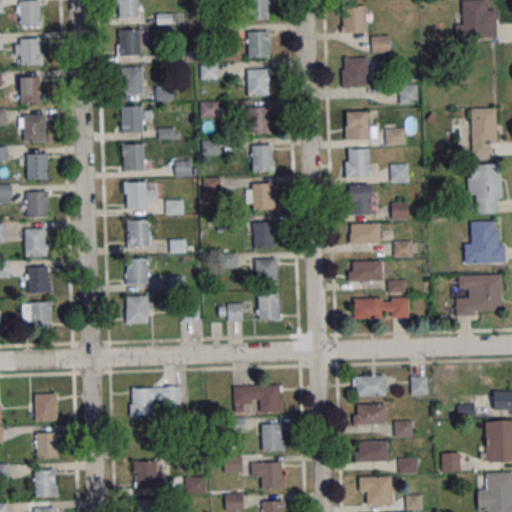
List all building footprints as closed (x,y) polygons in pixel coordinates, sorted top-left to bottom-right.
[(18,0),(38,0),(39,26),(19,27),(18,0)] [(117,0),(136,0),(137,18),(118,18),(117,0)] [(246,0),(266,0),(267,19),(247,19),(246,0)] [(485,0),(485,9),(494,9),(494,37),(454,37),(453,24),(461,24),(461,0),(485,0)] [(340,5),(360,5),(361,31),(341,32),(340,5)] [(118,30),(137,29),(138,55),(118,56),(118,30)] [(246,31),(266,30),(267,57),(247,58),(246,31)] [(370,53),(389,53),(389,35),(370,35),(370,53)] [(18,39),(37,38),(38,65),(19,65),(18,39)] [(343,59),(363,58),(364,84),(344,85),(343,59)] [(198,63),(216,62),(217,79),(199,79),(198,63)] [(120,67),(140,66),(141,93),(121,94),(120,67)] [(246,69),(266,68),(267,95),(247,96),(246,69)] [(18,77),(38,76),(39,103),(19,104),(18,77)] [(417,103),(417,83),(399,83),(399,103),(417,103)] [(154,85),(172,84),(172,101),(155,101),(154,85)] [(198,101),(216,101),(217,117),(199,118),(198,101)] [(120,105),(139,105),(140,131),(121,132),(120,105)] [(247,107),(266,107),(267,133),(248,134),(247,107)] [(496,107),(471,107),(471,156),(496,156),(496,107)] [(344,112),(364,111),(365,138),(345,139),(344,112)] [(22,115),(42,114),(42,141),(23,141),(22,115)] [(160,130),(162,139),(174,136),(172,127),(160,130)] [(384,128),(402,127),(403,145),(385,146),(384,128)] [(200,139),(218,139),(218,155),(200,156),(200,139)] [(122,144),(141,143),(142,170),(122,171),(122,144)] [(250,145),(270,144),(271,171),(251,171),(250,145)] [(347,150),(366,149),(367,175),(348,176),(347,150)] [(25,153),(45,152),(45,179),(26,179),(25,153)] [(172,161),(190,160),(191,177),(173,177),(172,161)] [(502,199),(500,163),(466,165),(468,196),(475,195),(476,214),(496,213),(495,200),(502,199)] [(389,164),(406,164),(407,181),(389,182),(389,164)] [(201,177),(219,177),(220,193),(202,194),(201,177)] [(124,182),(144,181),(145,208),(125,209),(124,182)] [(250,183),(270,183),(271,209),(251,210),(250,183)] [(0,185),(10,185),(11,200),(0,200),(0,185)] [(347,186),(367,185),(368,212),(348,213),(347,186)] [(24,192),(44,191),(45,217),(25,218),(24,192)] [(163,199),(181,198),(182,215),(164,215),(163,199)] [(389,202),(406,201),(407,219),(389,219),(389,202)] [(126,220),(146,219),(147,246),(127,247),(126,220)] [(252,222),(271,221),(272,248),(252,249),(252,222)] [(492,221),(493,230),(497,230),(497,244),(503,244),(504,262),(462,263),(462,244),(469,243),(469,221),(492,221)] [(379,243),(379,223),(349,223),(349,243),(379,243)] [(23,230),(43,229),(44,255),(24,256),(23,230)] [(169,239),(169,252),(186,252),(186,239),(169,239)] [(392,239),(410,239),(410,257),(393,257),(392,239)] [(125,259),(145,258),(146,285),(126,285),(125,259)] [(254,259),(273,258),(274,285),(254,286),(254,259)] [(381,261),(348,261),(348,281),(381,281),(381,261)] [(25,267),(45,266),(46,293),(26,294),(25,267)] [(501,274),(457,273),(457,288),(467,288),(467,297),(455,297),(455,313),(501,313),(501,274)] [(405,280),(388,280),(388,293),(405,293),(405,280)] [(256,294),(276,293),(277,319),(257,320),(256,294)] [(125,295),(147,295),(148,322),(130,323),(130,324),(125,324),(125,295)] [(353,318),(408,318),(408,297),(353,297),(353,318)] [(28,302),(48,301),(49,328),(29,329),(28,302)] [(198,302),(180,303),(181,323),(199,322),(198,302)] [(218,303),(218,320),(241,320),(241,303),(218,303)] [(353,395),(384,395),(384,374),(353,374),(353,395)] [(408,377),(425,377),(426,393),(408,394),(408,377)] [(233,412),(245,412),(245,404),(258,403),(258,413),(281,412),(281,385),(233,385),(233,412)] [(130,415),(155,414),(155,404),(180,403),(180,386),(129,387),(130,415)] [(511,389),(493,390),(492,410),(511,409),(511,389)] [(32,394),(52,393),(53,420),(33,420),(32,394)] [(353,404),(353,425),(386,425),(386,404),(353,404)] [(392,421),(410,420),(410,437),(393,437),(392,421)] [(485,444),(480,444),(480,461),(511,460),(511,420),(485,420),(485,444)] [(260,424),(280,423),(281,450),(261,450),(260,424)] [(34,432),(54,431),(55,458),(35,458),(34,432)] [(354,461),(387,461),(387,441),(354,441),(354,461)] [(460,471),(460,453),(441,453),(441,471),(460,471)] [(222,456),(239,455),(240,472),(223,472),(222,456)] [(397,458),(414,457),(415,474),(397,474),(397,458)] [(135,461),(154,460),(155,487),(135,488),(135,461)] [(259,462),(279,461),(280,488),(260,489),(259,462)] [(0,480),(8,481),(8,463),(0,462),(0,480)] [(32,470),(52,469),(53,496),(33,496),(32,470)] [(511,511),(511,472),(486,473),(486,489),(477,489),(477,511),(487,511),(486,511),(511,511)] [(392,476),(359,476),(359,504),(392,504),(392,476)] [(184,477),(201,477),(202,493),(184,494),(184,477)] [(223,494),(241,493),(241,510),(224,511),(223,494)] [(403,495),(421,494),(421,511),(404,511),(403,495)] [(135,511),(135,500),(155,499),(155,511),(135,511)] [(261,511),(261,501),(281,500),(281,511),(261,511)]
